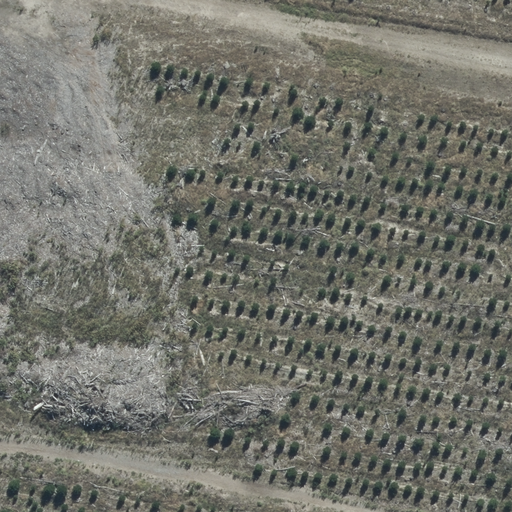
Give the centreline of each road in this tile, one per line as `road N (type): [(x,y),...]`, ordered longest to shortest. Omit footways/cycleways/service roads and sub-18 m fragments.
road 1 (unclassified): [(511,115),(6,0)]
road 2 (track): [(497,511),(0,412)]
